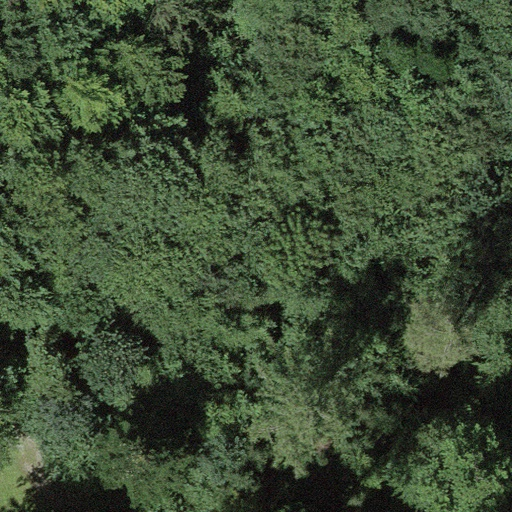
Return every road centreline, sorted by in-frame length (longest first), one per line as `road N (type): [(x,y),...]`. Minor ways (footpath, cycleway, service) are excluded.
road 1 (track): [(511,172),(420,184),(286,251),(32,452)]
road 2 (track): [(152,0),(50,190),(4,340),(32,452)]
